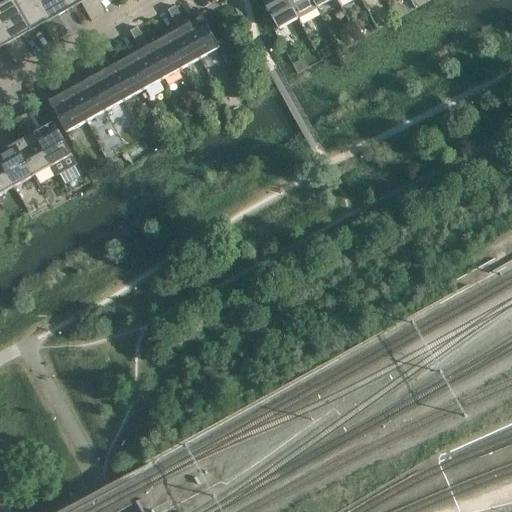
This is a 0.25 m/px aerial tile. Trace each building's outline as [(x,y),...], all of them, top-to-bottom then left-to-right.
[(13,0),(12,0),(0,7),(0,20),(23,61),(30,58),(19,38),(31,32),(13,0)] [(38,0),(13,0),(31,32),(43,25),(54,44),(61,40),(38,0)] [(63,0),(38,0),(61,40),(68,36),(58,17),(69,11),(63,0)] [(88,0),(63,0),(69,11),(81,4),(92,24),(99,20),(88,0)] [(88,0),(99,20),(106,15),(97,0),(88,0)] [(260,0),(278,32),(298,21),(286,0),(260,0)] [(286,0),(298,21),(317,10),(311,0),(286,0)] [(311,0),(317,10),(336,0),(311,0)] [(336,0),(342,10),(360,0),(336,0)] [(171,9),(200,62),(221,51),(203,19),(202,17),(186,26),(176,7),(171,9)] [(163,39),(182,72),(200,62),(171,9),(168,11),(179,30),(163,39)] [(0,20),(0,49),(5,47),(15,65),(23,61),(0,20)] [(134,30),(163,83),(182,72),(163,39),(148,47),(138,28),(134,30)] [(126,60),(144,93),(163,83),(134,30),(131,32),(141,51),(126,60)] [(96,51),(125,104),(144,93),(126,60),(110,68),(99,49),(96,51)] [(88,80),(107,114),(125,104),(96,51),(92,52),(104,72),(88,80)] [(61,68),(58,71),(87,124),(107,114),(88,80),(73,89),(61,68)] [(65,93),(49,102),(67,135),(87,124),(58,71),(54,73),(65,93)] [(20,118),(25,128),(33,124),(27,114),(20,118)] [(194,120),(191,114),(184,118),(187,124),(194,120)] [(52,168),(57,177),(78,166),(62,138),(54,124),(38,133),(33,124),(25,128),(30,137),(34,135),(52,168)] [(15,145),(33,179),(52,168),(34,135),(30,137),(15,145)] [(0,162),(15,189),(33,179),(15,145),(0,154),(0,153),(0,162)] [(0,196),(15,189),(0,162),(0,196)]
